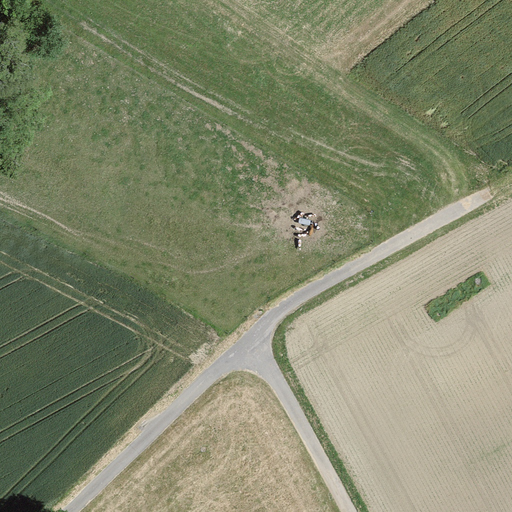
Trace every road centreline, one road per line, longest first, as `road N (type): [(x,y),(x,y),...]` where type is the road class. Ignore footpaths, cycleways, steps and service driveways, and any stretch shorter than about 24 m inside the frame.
road 1 (track): [(76,511),(248,342),(276,376),(350,511)]
road 2 (track): [(484,199),(285,308),(248,342)]
